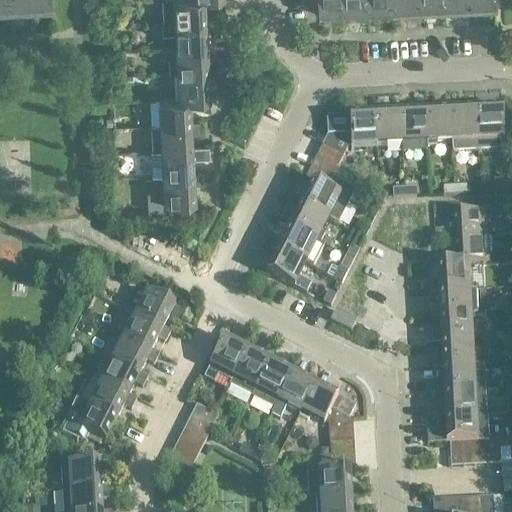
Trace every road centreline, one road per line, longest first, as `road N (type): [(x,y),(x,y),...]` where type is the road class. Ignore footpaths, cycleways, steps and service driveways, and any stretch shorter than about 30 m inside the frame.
road 1 (residential): [(387,511),(380,372),(208,289)]
road 2 (residential): [(137,511),(134,443),(208,289)]
road 3 (residential): [(208,289),(313,80)]
road 4 (residential): [(313,80),(511,74)]
